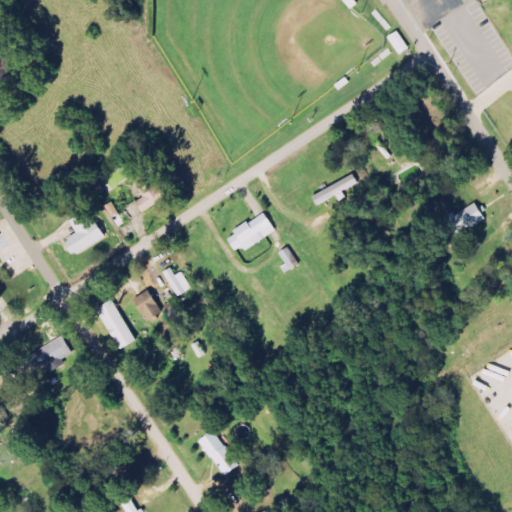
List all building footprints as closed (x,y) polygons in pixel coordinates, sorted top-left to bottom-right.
[(393,38),(404,55),(414,49),(402,32),(393,38)] [(0,43),(0,85),(19,73),(0,43)] [(363,183),(358,175),(317,196),(322,205),(363,183)] [(142,187),(148,198),(141,202),(147,212),(171,199),(159,177),(142,187)] [(452,217),(460,236),(491,223),(483,204),(452,217)] [(78,257),(110,237),(93,210),(74,221),(82,234),(69,242),(78,257)] [(280,231),(269,213),(238,232),(241,235),(233,240),(242,255),(280,231)] [(303,266),(293,248),(282,254),(292,272),(303,266)] [(187,272),(181,276),(176,268),(168,273),(182,297),(196,289),(187,272)] [(168,316),(156,291),(140,298),(151,323),(168,316)] [(142,341),(118,300),(102,309),(125,351),(142,341)] [(78,354),(68,337),(30,358),(42,380),(71,365),(68,360),(78,354)] [(205,439),(227,478),(243,469),(221,430),(205,439)]
